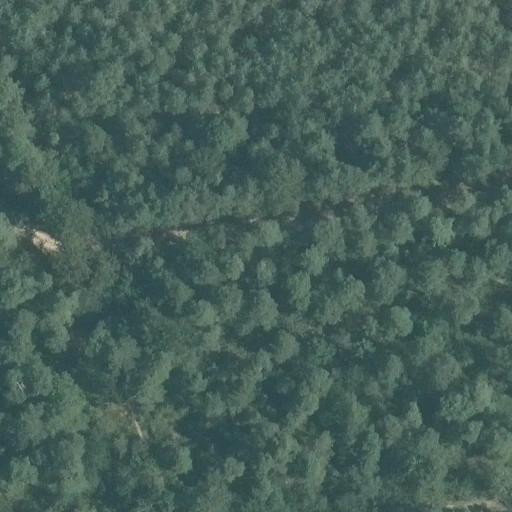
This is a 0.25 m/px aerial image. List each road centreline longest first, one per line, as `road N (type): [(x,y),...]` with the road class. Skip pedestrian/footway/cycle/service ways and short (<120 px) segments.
road 1 (track): [(511,189),(129,247),(58,248)]
road 2 (track): [(58,248),(86,289),(178,511)]
